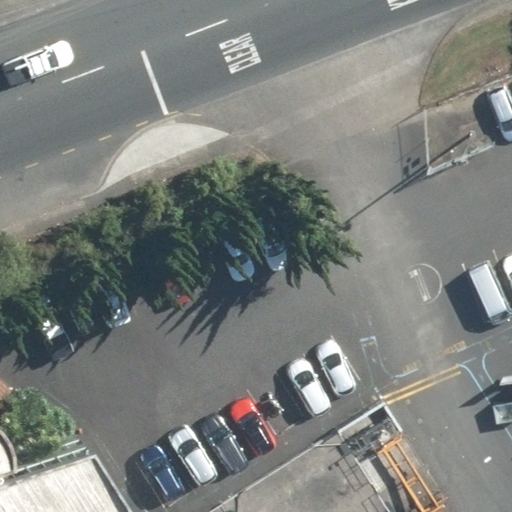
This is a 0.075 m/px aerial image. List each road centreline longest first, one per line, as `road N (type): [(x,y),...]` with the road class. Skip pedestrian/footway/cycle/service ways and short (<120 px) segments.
road 1 (unknown): [(151,424),(425,304)]
road 2 (primary): [(0,107),(271,0)]
road 3 (unknown): [(425,304),(511,464)]
